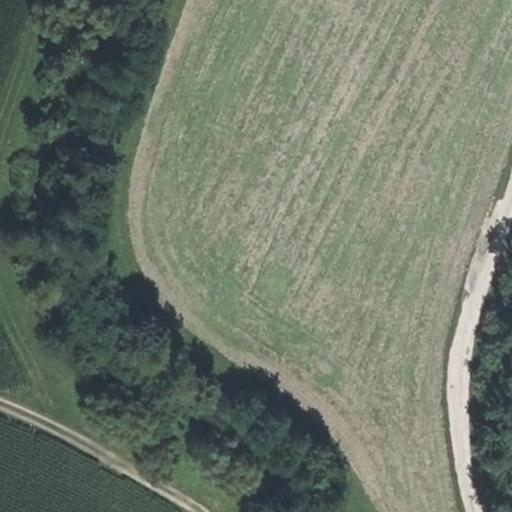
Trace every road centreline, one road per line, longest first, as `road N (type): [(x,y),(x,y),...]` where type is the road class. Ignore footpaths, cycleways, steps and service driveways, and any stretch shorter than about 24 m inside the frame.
road 1 (track): [(172,0),(107,161),(110,266),(135,303),(294,404),(366,511)]
road 2 (track): [(511,207),(486,269),(457,387),(476,511)]
road 3 (track): [(0,404),(43,419),(191,511)]
